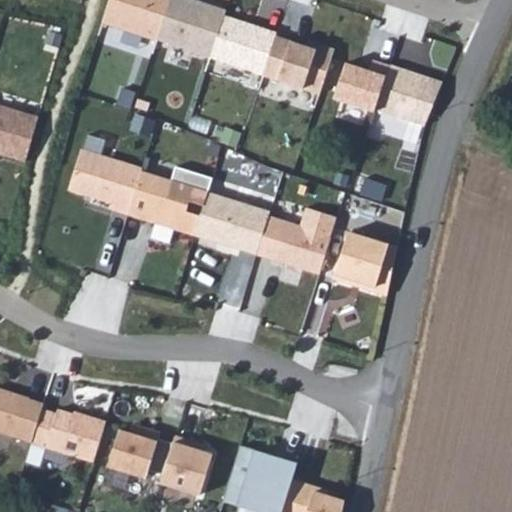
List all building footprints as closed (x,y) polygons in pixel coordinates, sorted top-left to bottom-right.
[(156,40),(170,0),(109,0),(102,21),(156,40)] [(210,57),(227,9),(199,0),(170,0),(156,40),(210,57)] [(210,57),(262,75),(275,36),(277,32),(244,21),(247,15),(227,9),(210,57)] [(336,51),(317,44),(315,50),(275,36),(262,75),(321,95),(336,51)] [(376,110),(391,65),(375,59),(371,72),(347,65),(335,102),(374,115),(376,110)] [(391,65),(376,110),(425,126),(442,83),(391,65)] [(40,118),(0,105),(0,151),(4,153),(3,155),(26,163),(40,118)] [(82,150),(69,190),(114,204),(112,210),(129,214),(141,172),(142,169),(82,150)] [(172,181),(141,172),(129,214),(145,219),(146,215),(154,217),(153,223),(194,236),(208,192),(212,178),(176,168),(172,181)] [(271,211),(208,192),(194,236),(224,245),(224,242),(242,247),(242,250),(257,255),(269,216),(271,211)] [(300,226),(269,216),(257,255),(320,274),(338,217),(306,207),(300,226)] [(333,278),(349,283),(350,280),(377,288),(390,244),(347,231),(333,278)] [(116,258),(108,275),(129,284),(136,267),(116,258)] [(0,388),(0,432),(32,442),(42,409),(44,403),(0,388)] [(56,414),(42,409),(32,442),(93,462),(106,422),(83,415),(82,418),(58,410),(56,414)] [(119,430),(108,466),(146,478),(149,470),(162,474),(172,444),(158,439),(160,432),(132,424),(129,433),(119,430)] [(194,441),(175,435),(172,444),(162,474),(160,484),(201,496),(214,454),(192,447),(194,441)] [(268,454),(239,445),(222,501),(258,511),(281,511),(292,480),(297,463),(279,458),(278,461),(267,457),(268,454)] [(309,485),(292,480),(281,511),(342,511),(344,502),(307,490),(309,485)]
